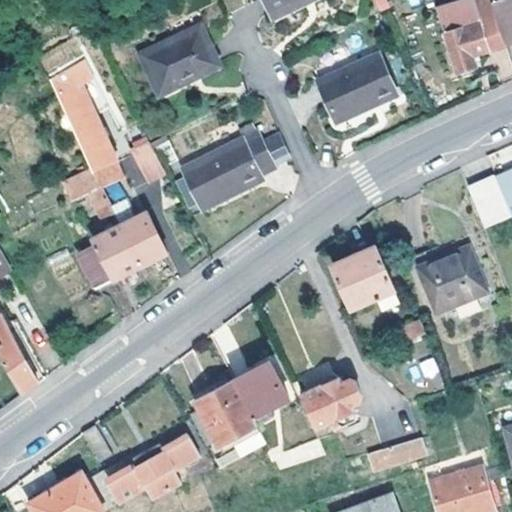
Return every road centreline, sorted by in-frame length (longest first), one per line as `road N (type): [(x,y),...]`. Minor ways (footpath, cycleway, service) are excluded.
road 1 (residential): [(0,451),(364,183),(511,109)]
road 2 (unknown): [(330,208),(236,0)]
